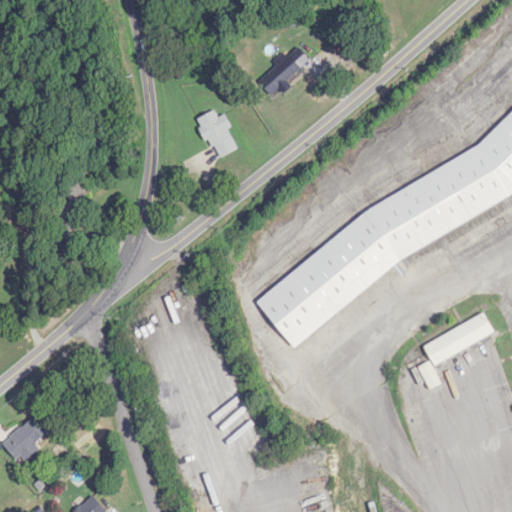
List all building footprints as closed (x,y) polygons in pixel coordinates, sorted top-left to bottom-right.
[(259,82),(274,96),(311,60),(299,48),(289,58),(286,55),(259,82)] [(199,119),(218,161),(241,150),(225,115),(220,118),(217,111),(199,119)] [(368,207),(261,307),(262,309),(274,322),(280,332),(296,349),(313,340),(402,257),(498,209),(511,195),(511,113),(467,157),(368,207)] [(86,181),(65,181),(65,220),(77,220),(77,204),(86,204),(86,181)] [(496,335),(486,315),(426,345),(433,362),(420,368),(431,391),(444,385),(434,366),(496,335)] [(37,445),(50,432),(35,416),(6,445),(25,464),(41,449),(37,445)]
